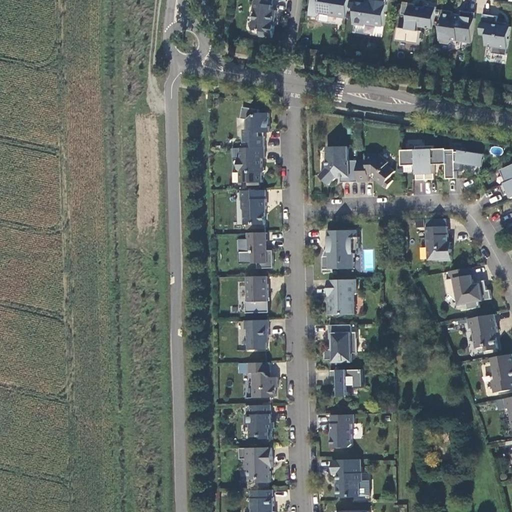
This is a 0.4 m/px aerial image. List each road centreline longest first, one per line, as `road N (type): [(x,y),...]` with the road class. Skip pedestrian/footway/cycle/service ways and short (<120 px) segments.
road 1 (unclassified): [(183,60),(171,90),(182,511)]
road 2 (residential): [(296,209),(305,511)]
road 3 (residential): [(296,209),(469,206),(511,282)]
road 4 (residential): [(287,82),(511,120)]
road 5 (residential): [(287,82),(296,209)]
